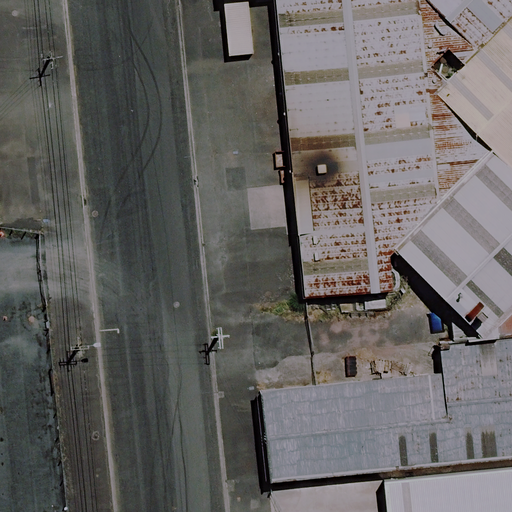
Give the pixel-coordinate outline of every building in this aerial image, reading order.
[(443,0),(262,0),(264,18),(444,1),(443,0)] [(511,61),(511,0),(450,0),(511,62),(511,61)] [(453,21),(311,34),(338,316),(476,303),(438,264),(472,231),(453,21)] [(0,239),(22,238),(3,34),(0,34),(0,239)] [(511,65),(471,106),(511,148),(511,65)] [(511,192),(472,231),(438,264),(476,303),(511,339),(511,192)] [(511,364),(292,387),(304,492),(511,468),(511,364)] [(511,511),(511,469),(386,483),(388,511),(511,511)]
